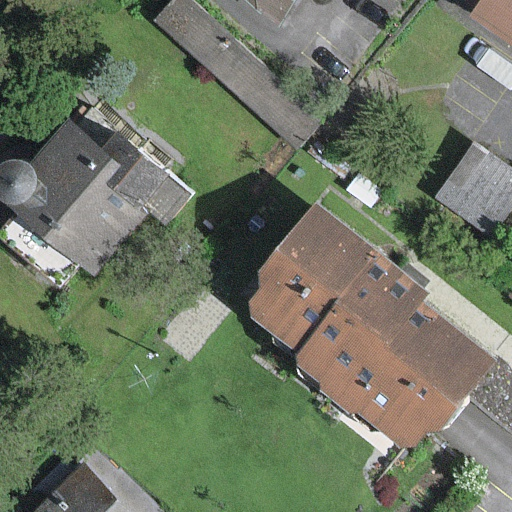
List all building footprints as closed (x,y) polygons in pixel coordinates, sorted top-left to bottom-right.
[(297,147),(323,118),(191,0),(174,0),(156,20),(297,147)] [(266,0),(282,13),(290,0),(266,0)] [(511,0),(486,0),(511,17),(511,0)] [(21,198),(23,198),(16,208),(98,269),(172,172),(122,134),(112,148),(80,123),(42,173),(41,170),(39,166),(37,163),(33,161),(30,159),(26,158),(21,158),(17,158),(13,160),(10,162),(7,165),(5,168),(3,172),(2,176),(2,180),(3,184),(5,188),(7,191),(10,194),(13,196),(17,198),(21,198)] [(511,203),(511,170),(479,147),(444,195),(493,230),(511,203)] [(506,353),(327,209),(248,306),(427,451),(506,353)] [(134,511),(86,464),(38,511),(134,511)]
